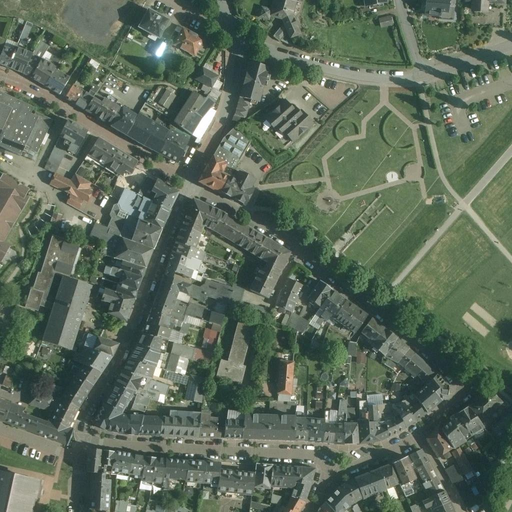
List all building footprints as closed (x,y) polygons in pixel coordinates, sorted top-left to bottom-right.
[(273,0),(270,11),(261,8),(259,18),(268,20),(269,17),(282,20),(283,24),(287,33),(290,39),(300,35),(292,15),(296,0),(298,1),(297,0),(298,0),(301,1),(300,0),(273,0)] [(447,0),(422,0),(422,4),(425,5),(425,15),(439,16),(439,20),(452,21),(453,10),(447,9),(447,0)] [(465,0),(466,1),(473,1),(472,11),(485,12),(486,2),(493,2),(503,3),(502,0),(465,0)] [(503,3),(493,2),(492,28),(501,29),(503,3)] [(168,21),(149,10),(139,28),(150,34),(149,37),(157,41),(168,21)] [(390,16),(378,19),(380,28),(392,25),(390,16)] [(33,25),(26,22),(24,27),(19,39),(26,42),(33,25)] [(283,24),(273,37),(279,42),(287,33),(283,24)] [(183,29),(178,26),(175,32),(180,34),(183,29)] [(203,40),(183,29),(180,34),(174,46),(194,56),(203,40)] [(17,44),(6,41),(4,48),(0,56),(0,65),(8,69),(16,48),(17,44)] [(32,55),(32,56),(29,61),(23,75),(30,78),(41,59),(48,48),(39,42),(32,55)] [(32,55),(16,48),(8,69),(23,75),(29,61),(32,56),(32,55)] [(83,55),(77,66),(81,68),(87,57),(83,55)] [(48,63),(41,59),(30,78),(44,87),(54,70),(57,65),(60,60),(53,56),(48,63)] [(98,65),(91,61),(88,66),(95,70),(98,65)] [(268,68),(249,62),(239,98),(250,101),(259,103),(261,96),(267,75),(266,75),(268,68)] [(218,77),(202,69),(195,80),(211,89),(216,81),(218,77)] [(69,79),(54,70),(44,87),(59,95),(69,79)] [(95,71),(90,79),(92,80),(90,83),(88,85),(90,86),(89,87),(92,89),(88,95),(93,98),(92,99),(103,83),(101,82),(104,77),(95,71)] [(130,84),(118,78),(116,77),(112,84),(114,85),(113,86),(110,84),(109,81),(112,77),(108,75),(103,83),(92,99),(100,104),(104,99),(117,107),(130,84)] [(69,79),(59,95),(66,99),(74,86),(77,80),(70,76),(69,79)] [(222,84),(216,81),(211,89),(213,90),(217,92),(222,84)] [(82,92),(74,86),(66,99),(74,104),(82,92)] [(167,110),(176,96),(165,89),(157,103),(167,110)] [(88,95),(82,92),(74,104),(85,111),(92,99),(93,98),(88,95)] [(0,147),(20,157),(22,152),(25,154),(27,149),(37,154),(52,121),(32,111),(33,109),(0,93),(0,147)] [(204,100),(196,110),(195,110),(192,115),(191,114),(181,129),(191,136),(201,120),(215,102),(217,98),(210,93),(204,100)] [(195,94),(188,105),(186,103),(174,123),(180,129),(181,128),(181,129),(191,114),(192,115),(195,110),(196,110),(204,100),(195,94)] [(250,101),(239,98),(234,116),(244,119),(246,118),(250,101)] [(117,107),(104,99),(100,104),(92,99),(85,111),(126,136),(137,117),(121,108),(120,109),(117,107)] [(299,113),(293,106),(291,108),(285,101),(264,120),(275,132),(277,130),(283,137),(285,136),(291,143),(312,124),(301,112),(299,113)] [(157,110),(145,104),(138,115),(150,122),(157,110)] [(150,122),(138,115),(137,117),(126,136),(143,146),(158,154),(164,143),(163,143),(169,133),(150,122)] [(234,116),(230,125),(232,126),(244,119),(234,116)] [(79,128),(67,121),(59,137),(71,144),(67,151),(74,155),(87,132),(79,127),(79,128)] [(234,128),(222,140),(208,167),(207,166),(198,183),(220,194),(229,178),(233,170),(238,160),(248,142),(234,128)] [(188,141),(174,133),(170,130),(169,133),(163,143),(164,143),(158,154),(177,163),(188,141)] [(117,150),(98,139),(87,155),(106,167),(117,150)] [(54,148),(44,169),(55,174),(65,153),(54,148)] [(138,163),(117,150),(106,167),(119,175),(122,177),(125,172),(131,175),(138,163)] [(86,171),(81,168),(77,175),(82,178),(86,171)] [(157,189),(176,199),(179,193),(140,170),(137,176),(147,183),(158,188),(157,189)] [(142,187),(131,181),(133,176),(131,175),(125,172),(122,177),(119,175),(119,176),(117,180),(126,184),(124,189),(136,195),(139,196),(142,187)] [(255,180),(239,172),(234,181),(229,178),(220,194),(242,205),(251,189),(250,189),(255,180)] [(90,184),(75,175),(71,182),(55,174),(49,185),(70,195),(83,201),(87,203),(92,193),(92,192),(88,190),(90,184)] [(0,263),(0,264),(10,247),(3,243),(21,212),(29,199),(25,196),(29,190),(2,175),(0,178),(0,263)] [(147,183),(137,176),(136,178),(135,178),(135,179),(143,184),(142,187),(139,196),(170,210),(176,199),(157,189),(158,188),(147,183)] [(136,195),(124,189),(117,205),(119,211),(128,215),(131,208),(130,208),(136,195)] [(79,211),(81,206),(83,201),(70,195),(68,200),(66,204),(79,211)] [(139,196),(136,195),(130,208),(131,208),(128,215),(138,220),(161,230),(170,210),(139,196)] [(221,213),(193,201),(182,227),(200,234),(203,226),(213,230),(272,266),(281,271),(289,254),(221,213)] [(128,215),(119,211),(117,205),(116,205),(113,206),(109,216),(110,218),(111,219),(107,228),(109,229),(107,234),(121,239),(131,242),(138,220),(128,215)] [(62,216),(53,213),(49,227),(58,230),(62,216)] [(161,230),(138,220),(131,242),(153,250),(161,230)] [(131,242),(121,239),(107,234),(109,229),(107,228),(96,224),(89,239),(103,244),(100,254),(110,257),(114,258),(145,269),(147,265),(153,250),(131,242)] [(200,234),(182,227),(176,243),(194,249),(200,234)] [(80,245),(52,236),(40,274),(38,273),(32,290),(31,289),(25,308),(37,312),(39,306),(53,311),(43,342),(71,351),(82,314),(55,305),(45,302),(54,274),(64,277),(69,279),(80,245)] [(194,249),(176,243),(171,254),(191,261),(191,259),(200,262),(203,253),(194,249)] [(171,254),(168,263),(197,272),(199,266),(198,266),(200,262),(191,259),(191,261),(171,254)] [(353,264),(342,254),(340,256),(353,268),(352,265),(353,264)] [(114,258),(110,257),(109,261),(111,262),(121,266),(120,271),(142,278),(145,269),(114,258)] [(197,272),(168,263),(166,270),(164,276),(172,279),(174,273),(190,279),(200,282),(203,274),(197,272)] [(269,272),(260,269),(250,291),(267,299),(281,271),(272,266),(269,272)] [(120,271),(118,270),(106,267),(104,274),(109,275),(109,276),(116,278),(120,279),(118,285),(137,291),(142,278),(120,271)] [(494,511),(493,511),(495,506),(499,504),(498,502),(501,495),(504,493),(503,491),(505,484),(507,484),(508,483),(509,481),(509,480),(509,477),(507,476),(510,470),(511,468),(511,465),(511,464),(511,461),(511,391),(495,375),(482,364),(452,340),(454,338),(450,335),(449,337),(437,324),(424,313),(411,300),(397,289),(383,281),(380,278),(371,274),(359,268),(358,269),(355,269),(378,281),(388,287),(400,295),(411,305),(421,314),(436,328),(450,342),(460,350),(473,361),(485,370),(494,378),(511,395),(511,458),(509,464),(510,467),(509,468),(505,476),(506,476),(507,477),(508,478),(508,479),(508,480),(508,482),(507,482),(506,483),(504,483),(503,483),(501,491),(502,492),(499,493),(496,502),(496,503),(494,505),(490,511),(494,511)] [(188,305),(175,300),(178,292),(188,295),(191,286),(172,279),(164,276),(153,305),(171,312),(184,316),(185,317),(185,316),(202,321),(206,310),(188,304),(188,305)] [(64,277),(55,305),(82,314),(91,286),(69,279),(64,277)] [(118,285),(102,279),(100,285),(114,289),(115,288),(117,289),(115,293),(134,300),(135,300),(137,291),(118,285)] [(298,284),(288,279),(287,279),(282,290),(298,297),(303,287),(298,284)] [(231,290),(206,282),(204,291),(193,287),(190,296),(203,301),(205,295),(228,303),(231,290)] [(332,291),(321,283),(309,300),(320,308),(332,291)] [(240,286),(233,284),(231,290),(228,303),(226,309),(238,312),(244,288),(240,286)] [(134,300),(115,293),(104,290),(101,301),(110,304),(107,314),(126,322),(134,300)] [(298,297),(282,290),(279,297),(295,304),(298,297)] [(320,308),(319,310),(326,315),(339,296),(332,291),(320,308)] [(326,315),(323,319),(324,320),(327,321),(330,317),(333,319),(346,301),(339,296),(326,315)] [(295,304),(279,297),(275,307),(292,313),(295,304)] [(356,308),(346,301),(333,319),(344,327),(356,308)] [(171,312),(153,305),(150,313),(183,323),(184,319),(184,316),(171,312)] [(265,310),(254,307),(252,316),(269,321),(271,310),(265,308),(265,310)] [(367,316),(356,308),(344,327),(354,334),(367,316)] [(326,315),(319,310),(311,320),(320,326),(324,320),(323,319),(326,315)] [(183,323),(150,313),(146,324),(171,331),(173,326),(181,328),(183,323)] [(225,317),(212,313),(209,323),(222,327),(225,317)] [(299,318),(292,314),(286,326),(293,330),(299,318)] [(309,324),(299,318),(293,330),(302,334),(309,324)] [(385,330),(371,319),(363,330),(360,334),(373,344),(385,330)] [(253,327),(237,323),(227,362),(220,361),(215,378),(241,385),(245,367),(243,367),(253,327)] [(171,331),(146,324),(141,334),(167,341),(168,341),(169,338),(178,341),(180,336),(183,337),(184,334),(171,331)] [(373,344),(371,347),(384,357),(397,340),(385,330),(373,344)] [(218,335),(208,332),(206,339),(209,340),(216,342),(216,341),(218,335)] [(116,344),(103,340),(99,338),(99,339),(97,338),(84,334),(78,354),(81,355),(78,363),(94,370),(101,373),(112,357),(118,345),(116,344)] [(167,341),(141,334),(136,346),(160,352),(164,353),(167,341)] [(397,340),(384,357),(398,363),(408,350),(397,339),(397,340)] [(216,342),(209,340),(207,348),(204,347),(203,352),(205,352),(204,358),(193,356),(192,361),(211,366),(218,342),(216,341),(216,342)] [(323,343),(313,341),(311,348),(320,350),(323,343)] [(356,344),(349,342),(347,356),(351,357),(356,358),(356,344)] [(195,349),(174,343),(170,355),(170,356),(188,360),(192,361),(193,356),(195,349)] [(160,352),(136,346),(128,360),(155,368),(157,361),(160,352)] [(408,350),(398,363),(403,368),(413,354),(408,350)] [(426,365),(413,354),(403,368),(414,378),(416,376),(425,385),(437,374),(426,365)] [(188,360),(170,356),(168,364),(157,361),(155,368),(189,378),(190,376),(190,375),(184,374),(188,360)] [(155,368),(128,360),(121,372),(151,381),(153,375),(155,368)] [(396,365),(388,360),(384,365),(392,370),(396,365)] [(293,363),(280,362),(277,394),(278,394),(290,396),(291,387),(292,380),(293,363)] [(94,370),(82,365),(79,370),(73,367),(70,373),(76,375),(93,386),(100,375),(94,370)] [(155,368),(153,375),(159,377),(159,378),(187,386),(189,378),(155,368)] [(159,395),(147,392),(151,381),(121,372),(114,385),(133,392),(136,393),(135,395),(149,400),(158,402),(159,396),(159,395)] [(437,374),(426,386),(413,396),(415,399),(418,402),(426,413),(427,413),(447,396),(448,387),(437,374)] [(93,386),(76,375),(69,386),(86,397),(93,386)] [(7,376),(3,385),(11,389),(12,378),(7,376)] [(190,376),(189,378),(187,386),(185,400),(202,403),(203,403),(205,389),(207,379),(190,376)] [(151,381),(147,392),(159,395),(163,385),(151,381)] [(86,397),(69,386),(66,391),(49,384),(45,394),(55,397),(61,399),(61,400),(78,409),(86,397)] [(133,392),(114,385),(103,405),(115,411),(116,411),(121,414),(122,412),(125,407),(126,408),(129,403),(128,402),(133,392)] [(163,385),(159,395),(159,396),(166,397),(170,387),(163,385)] [(45,394),(33,389),(29,405),(49,412),(55,397),(45,394)] [(487,389),(467,408),(480,424),(500,404),(501,403),(500,403),(487,389)] [(290,396),(278,394),(277,402),(290,402),(291,396),(290,396)] [(149,400),(137,396),(133,404),(137,405),(137,404),(147,407),(149,400)] [(410,403),(408,400),(407,398),(405,399),(406,401),(403,402),(404,404),(407,411),(416,421),(426,413),(418,402),(415,399),(410,403)] [(10,404),(0,400),(0,421),(3,423),(10,404)] [(78,409),(61,400),(50,421),(69,428),(78,409)] [(511,408),(503,400),(500,403),(501,403),(500,404),(508,412),(511,408)] [(23,409),(10,404),(3,423),(25,431),(30,417),(21,414),(23,409)] [(121,414),(116,411),(115,411),(103,405),(94,421),(95,425),(106,431),(126,435),(138,436),(143,417),(144,413),(146,410),(147,407),(137,404),(137,405),(133,404),(128,409),(131,409),(130,414),(122,412),(121,414)] [(391,404),(367,407),(367,423),(367,429),(369,444),(380,442),(380,441),(378,427),(378,424),(377,415),(382,414),(388,413),(392,412),(392,410),(391,404)] [(416,421),(407,411),(404,404),(392,410),(392,412),(394,418),(399,415),(405,429),(416,421)] [(351,406),(349,406),(349,409),(346,409),(346,419),(355,419),(354,409),(351,409),(351,406)] [(367,407),(359,407),(360,415),(362,415),(362,421),(357,421),(357,425),(358,445),(369,444),(367,429),(367,423),(367,407)] [(467,408),(467,407),(455,415),(461,423),(464,428),(466,431),(470,436),(484,428),(480,424),(467,408)] [(346,409),(339,409),(338,413),(336,413),(335,418),(335,425),(333,444),(343,445),(343,425),(346,425),(346,424),(346,419),(346,409)] [(201,414),(169,412),(169,418),(162,417),(162,418),(159,437),(198,439),(201,414)] [(210,413),(201,412),(201,414),(198,439),(220,439),(223,439),(224,429),(221,429),(216,429),(217,419),(209,419),(210,413)] [(244,413),(228,412),(226,421),(225,421),(224,429),(223,439),(241,439),(243,415),(244,415),(244,413)] [(335,425),(327,424),(327,422),(329,422),(330,412),(326,412),(325,412),(324,421),(322,443),(333,444),(335,425)] [(303,414),(295,414),(295,417),(294,441),(306,442),(307,419),(303,419),(303,414)] [(244,415),(243,415),(241,439),(294,441),(295,417),(244,415)] [(394,421),(387,422),(387,419),(384,420),(385,422),(386,425),(387,438),(396,435),(405,429),(399,415),(394,418),(394,421)] [(466,431),(461,424),(461,423),(455,415),(449,419),(451,421),(454,427),(455,427),(460,435),(460,436),(465,441),(467,440),(469,442),(472,440),(470,436),(470,437),(466,431)] [(50,421),(48,421),(46,426),(34,421),(35,419),(30,417),(25,431),(67,446),(73,430),(69,428),(50,421)] [(162,418),(143,417),(138,436),(159,437),(162,418)] [(324,421),(307,419),(306,442),(322,443),(324,421)] [(455,427),(454,427),(451,421),(440,430),(453,450),(465,442),(465,441),(460,436),(460,435),(455,427)] [(357,425),(346,424),(346,425),(343,425),(343,445),(358,445),(357,425)] [(386,425),(378,427),(380,441),(380,442),(387,439),(387,438),(386,425)] [(452,449),(440,430),(438,426),(425,440),(437,458),(442,455),(445,460),(450,457),(447,452),(452,449)] [(102,451),(88,449),(85,473),(91,474),(100,474),(102,451)] [(471,471),(463,455),(462,455),(458,449),(451,453),(464,475),(471,471)] [(421,450),(407,457),(411,465),(413,464),(416,469),(428,463),(421,450)] [(114,453),(102,451),(100,474),(104,475),(105,475),(106,469),(111,470),(114,453)] [(123,454),(114,453),(111,470),(111,475),(116,476),(119,473),(129,475),(131,455),(123,454)] [(145,458),(131,455),(129,475),(141,477),(145,458)] [(406,457),(391,464),(400,484),(403,493),(405,498),(413,494),(408,483),(416,480),(406,457)] [(155,459),(145,458),(141,477),(140,482),(152,483),(155,459)] [(166,460),(155,459),(152,483),(151,486),(162,487),(162,488),(166,460)] [(187,462),(166,460),(162,488),(163,488),(163,491),(168,491),(169,482),(168,482),(168,479),(185,481),(188,462),(187,462)] [(206,463),(188,462),(185,481),(185,482),(187,482),(187,485),(193,486),(194,482),(204,483),(206,463)] [(220,464),(206,463),(204,483),(210,484),(210,487),(217,488),(219,471),(220,464)] [(428,463),(416,469),(424,484),(437,478),(428,463)] [(391,464),(378,470),(386,489),(400,484),(391,464)] [(272,466),(256,465),(255,475),(253,488),(269,490),(269,488),(272,466)] [(453,465),(444,471),(453,485),(455,484),(467,509),(476,504),(471,494),(463,479),(461,480),(453,465)] [(302,468),(272,466),(269,488),(293,489),(295,483),(296,480),(298,481),(302,468)] [(315,469),(302,468),(298,481),(296,480),(295,483),(301,485),(310,487),(315,469)] [(378,470),(354,479),(362,499),(362,500),(386,491),(386,489),(378,470)] [(219,471),(217,488),(217,491),(225,492),(225,495),(242,497),(243,494),(252,495),(254,475),(219,471)] [(0,474),(0,511),(31,511),(34,500),(36,501),(40,483),(25,480),(25,479),(19,477),(18,479),(7,477),(7,475),(1,473),(1,474),(0,474)] [(100,474),(91,474),(89,510),(100,511),(108,511),(110,481),(104,480),(104,475),(100,474)] [(424,484),(420,486),(427,499),(444,492),(437,478),(424,484)] [(354,479),(337,489),(350,506),(362,499),(354,479)] [(301,485),(298,492),(293,491),(291,497),(304,503),(310,487),(301,485)] [(350,506),(337,489),(325,502),(333,511),(343,511),(350,507),(350,506)] [(427,499),(422,502),(426,511),(429,509),(430,511),(432,510),(449,503),(444,492),(427,499)] [(281,498),(273,496),(271,505),(279,506),(279,507),(281,498)] [(291,497),(285,509),(291,511),(298,511),(304,503),(291,497)] [(128,500),(121,499),(120,502),(116,501),(113,511),(126,511),(127,507),(128,500)] [(256,511),(258,504),(251,502),(251,504),(249,511),(256,511)] [(333,511),(325,502),(321,508),(324,511),(333,511)] [(453,511),(449,503),(432,510),(432,511),(453,511)]
